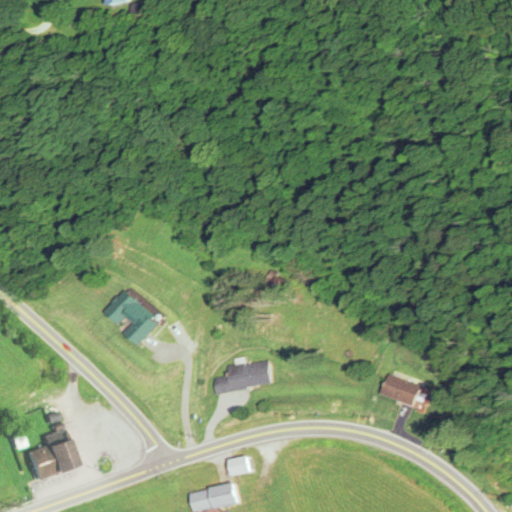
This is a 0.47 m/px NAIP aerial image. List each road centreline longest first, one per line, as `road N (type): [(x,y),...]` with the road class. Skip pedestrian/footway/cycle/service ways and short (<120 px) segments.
road 1 (primary): [(487,511),(462,482),(403,443),(330,424),(272,431),(18,511)]
road 2 (secondary): [(161,463),(129,408),(0,294)]
